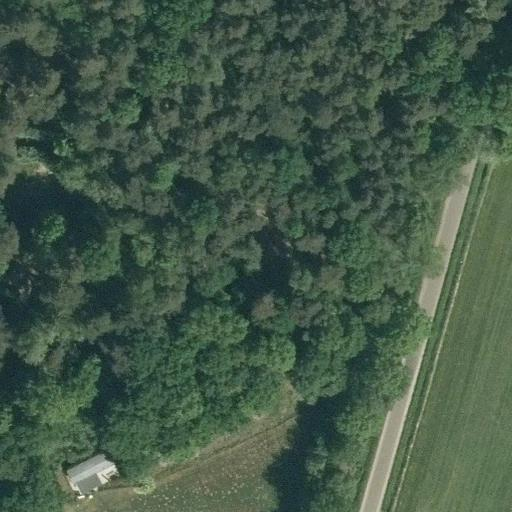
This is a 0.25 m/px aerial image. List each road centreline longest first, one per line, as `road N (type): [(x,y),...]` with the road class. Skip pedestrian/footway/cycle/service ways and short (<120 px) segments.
road 1 (unclassified): [(511,8),(484,66),(363,511)]
road 2 (unknown): [(0,214),(51,253),(90,266),(221,266),(330,289),(340,297),(342,337)]
